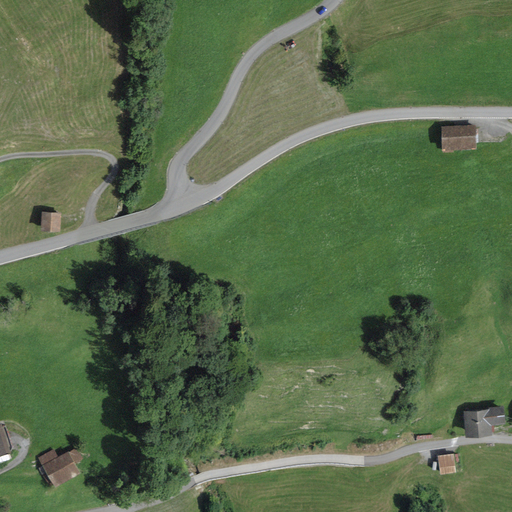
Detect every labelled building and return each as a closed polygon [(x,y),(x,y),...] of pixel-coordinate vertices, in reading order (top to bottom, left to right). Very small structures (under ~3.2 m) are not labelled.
[(476,124),(442,124),(442,147),(476,146),(476,124)] [(64,213),(44,212),(43,227),(63,228),(64,213)] [(511,406),(464,409),(465,436),(497,434),(497,427),(511,426),(511,406)] [(7,426),(0,428),(0,459),(17,453),(7,426)] [(59,449),(42,460),(61,490),(90,471),(77,450),(64,458),(59,449)] [(454,452),(437,454),(440,473),(456,471),(454,452)]
